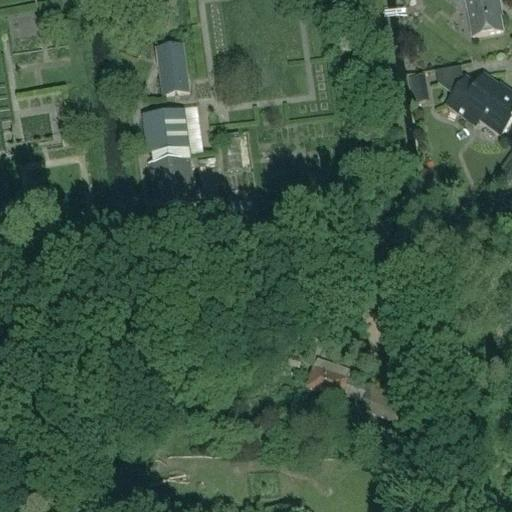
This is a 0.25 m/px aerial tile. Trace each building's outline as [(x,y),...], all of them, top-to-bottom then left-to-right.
[(466,0),(473,40),(503,35),(498,10),(500,9),(498,0),(466,0)] [(183,48),(156,51),(158,67),(162,97),(189,94),(183,48)] [(466,81),(447,107),(475,128),(481,121),(501,136),(500,137),(501,137),(511,123),(511,96),(508,93),(505,97),(484,81),(485,80),(484,79),(476,89),(466,81)] [(195,205),(183,111),(141,116),(146,156),(150,155),(152,155),(153,163),(149,164),(155,210),(172,208),(195,205)] [(511,159),(500,176),(511,184),(511,182),(511,159)] [(299,249),(301,263),(303,276),(310,275),(351,269),(346,242),(299,249)] [(317,360),(307,389),(339,400),(342,392),(364,399),(360,411),(404,426),(410,407),(382,398),(384,393),(347,380),(350,372),(317,360)]
